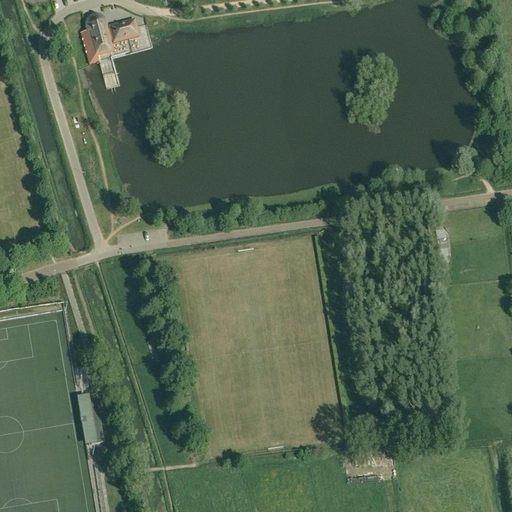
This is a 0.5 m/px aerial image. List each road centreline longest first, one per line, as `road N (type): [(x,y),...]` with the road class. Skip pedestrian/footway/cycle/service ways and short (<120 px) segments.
road 1 (unclassified): [(511,192),(104,253)]
road 2 (unclassified): [(104,253),(51,88),(43,35)]
road 3 (unclassified): [(154,11),(107,0),(61,13),(43,35)]
